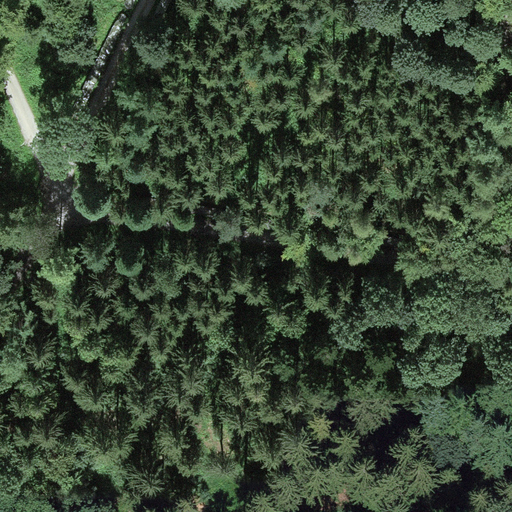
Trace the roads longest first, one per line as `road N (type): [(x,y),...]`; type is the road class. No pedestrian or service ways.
road 1 (track): [(0,57),(70,209),(511,282)]
road 2 (track): [(146,0),(93,111),(70,209),(30,243),(0,293)]
